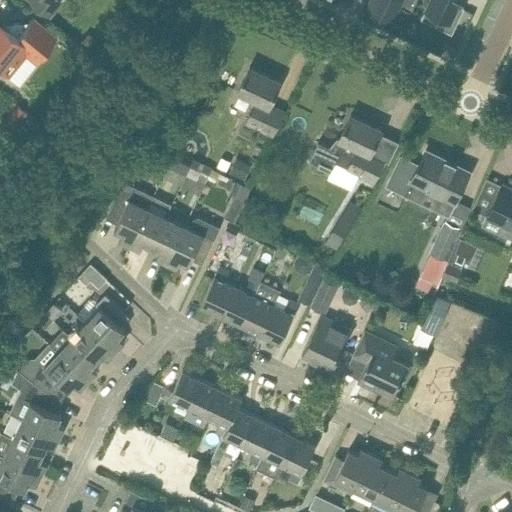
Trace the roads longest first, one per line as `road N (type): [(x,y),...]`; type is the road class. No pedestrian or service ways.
road 1 (residential): [(476,473),(171,322)]
road 2 (residential): [(467,110),(230,0)]
road 3 (residential): [(171,322),(102,402),(51,511)]
